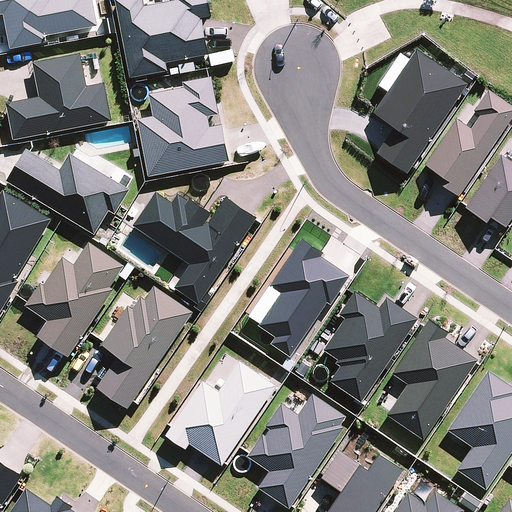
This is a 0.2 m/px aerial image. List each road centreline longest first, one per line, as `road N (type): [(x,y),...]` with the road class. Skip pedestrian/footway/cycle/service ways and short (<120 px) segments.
road 1 (residential): [(297,65),(306,124),(331,178),(511,307)]
road 2 (residential): [(0,385),(192,511)]
